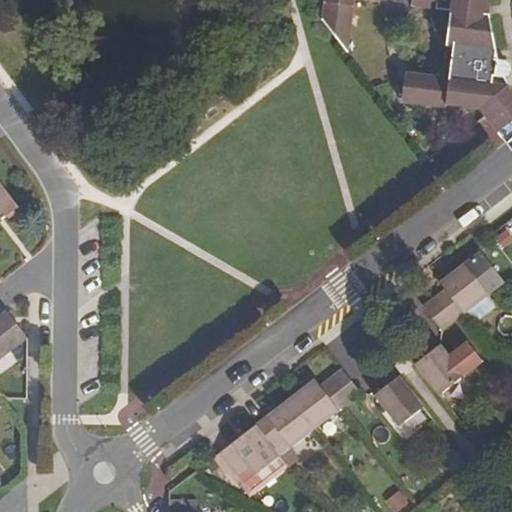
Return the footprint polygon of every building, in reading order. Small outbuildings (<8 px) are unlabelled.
[(325,0),(322,20),(338,40),(348,53),(354,0),(374,0),(380,1),(380,0),(325,0)] [(406,74),(401,105),(446,112),(447,107),(478,112),(483,118),(511,98),(503,79),(508,75),(509,73),(510,70),(509,67),(506,62),(502,60),(498,60),(492,41),(488,7),(488,0),(411,0),(411,4),(446,8),(441,46),(453,47),(448,80),(406,74)] [(483,118),(499,137),(511,126),(511,99),(511,98),(483,118)] [(0,220),(17,208),(0,185),(0,220)] [(453,302),(463,315),(502,284),(478,254),(440,283),(445,290),(424,306),(432,318),(453,302)] [(432,318),(442,330),(463,315),(453,302),(432,318)] [(0,361),(28,340),(6,312),(0,316),(0,361)] [(415,365),(439,395),(482,363),(467,343),(449,357),(440,345),(415,365)] [(290,399),(313,429),(339,410),(329,398),(350,381),(341,370),(320,387),(315,381),(290,399)] [(374,396),(399,427),(423,408),(398,376),(374,396)] [(329,398),(339,410),(344,406),(359,394),(350,381),(329,398)] [(282,440),(288,449),(313,429),(290,399),(255,426),(272,449),(282,440)] [(247,467),(253,476),(278,457),(272,449),(255,426),(219,455),(235,476),(247,467)] [(383,500),(391,511),(393,511),(407,503),(398,490),(383,500)]
